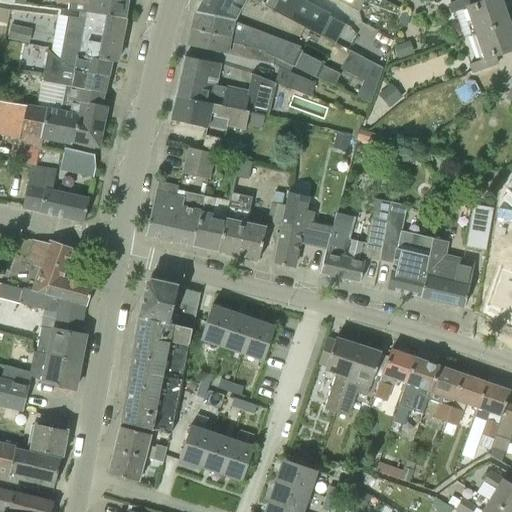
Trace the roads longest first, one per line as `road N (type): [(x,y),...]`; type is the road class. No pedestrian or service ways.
road 1 (residential): [(511,358),(120,247)]
road 2 (residential): [(120,247),(172,0)]
road 3 (residential): [(79,482),(120,247)]
road 4 (unknown): [(237,511),(317,300)]
road 5 (residential): [(120,247),(0,218)]
